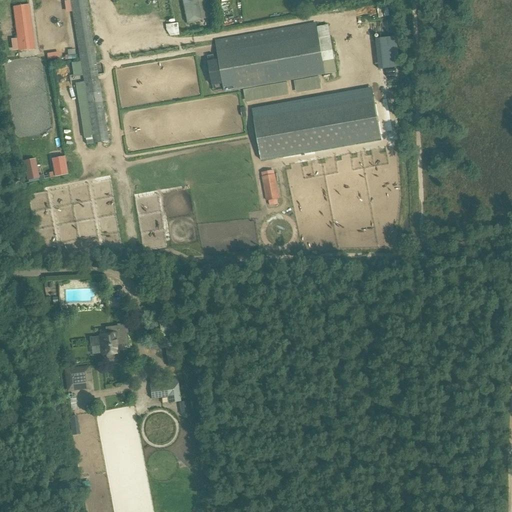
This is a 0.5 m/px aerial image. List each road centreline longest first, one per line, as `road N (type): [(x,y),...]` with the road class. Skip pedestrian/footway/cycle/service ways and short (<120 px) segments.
road 1 (track): [(511,242),(423,248),(412,0)]
road 2 (track): [(423,248),(199,258)]
road 3 (track): [(503,511),(511,320)]
road 4 (unknown): [(109,29),(118,151)]
